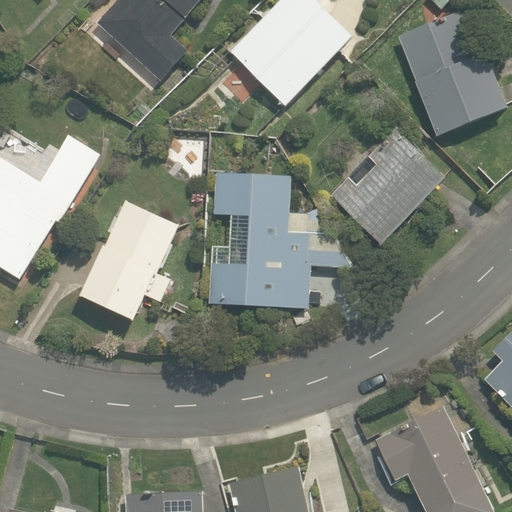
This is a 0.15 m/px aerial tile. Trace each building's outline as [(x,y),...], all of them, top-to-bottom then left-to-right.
[(197,2),(199,0),(101,0),(86,18),(157,82),(184,52),(167,37),(187,15),(194,21),(205,9),(197,2)] [(351,37),(312,0),(272,0),(222,52),(282,109),(351,37)] [(502,113),(483,51),(471,55),(457,9),(402,26),(434,133),(502,113)] [(375,248),(437,177),(383,128),(320,200),(375,248)] [(0,272),(16,281),(50,223),(56,227),(98,154),(59,132),(32,178),(0,159),(0,272)] [(203,177),(204,141),(174,140),(172,176),(203,177)] [(289,178),(219,173),(217,216),(244,218),(241,264),(213,262),(210,304),(305,311),(308,266),(338,268),(339,240),(311,239),(313,209),(287,208),(289,178)] [(91,324),(121,338),(174,226),(121,203),(100,246),(94,243),(69,297),(98,311),(91,324)] [(172,278),(157,272),(145,297),(160,304),(172,278)] [(511,328),(478,360),(511,398),(511,328)] [(411,427),(378,442),(395,476),(406,471),(426,511),(490,511),(497,509),(444,404),(408,422),(411,427)] [(237,511),(305,511),(306,511),(295,463),(230,478),(237,511)] [(203,511),(203,488),(121,491),(121,511),(203,511)]
